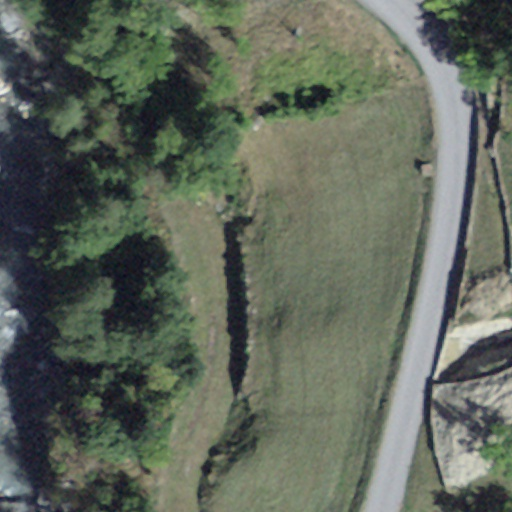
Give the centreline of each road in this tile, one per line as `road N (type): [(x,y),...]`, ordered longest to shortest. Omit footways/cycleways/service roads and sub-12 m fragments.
road 1 (residential): [(452,99),(450,191),(380,511)]
road 2 (unclassified): [(389,0),(433,46),(452,99)]
